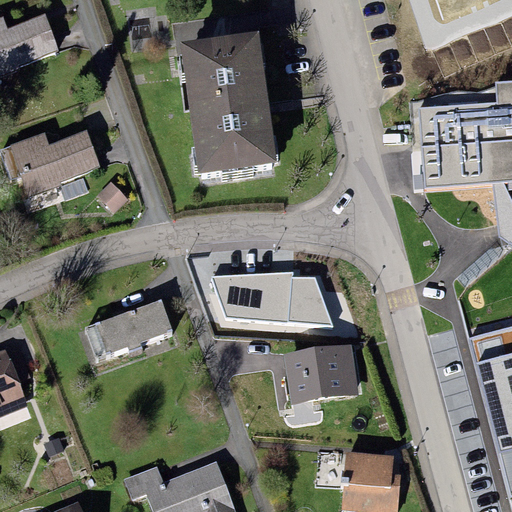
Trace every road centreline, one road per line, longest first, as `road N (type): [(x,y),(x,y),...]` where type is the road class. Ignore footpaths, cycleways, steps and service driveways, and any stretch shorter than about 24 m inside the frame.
road 1 (residential): [(458,511),(378,211)]
road 2 (residential): [(82,0),(164,240)]
road 3 (residential): [(378,211),(327,0)]
road 4 (residential): [(164,240),(378,211)]
road 5 (residential): [(0,293),(164,240)]
